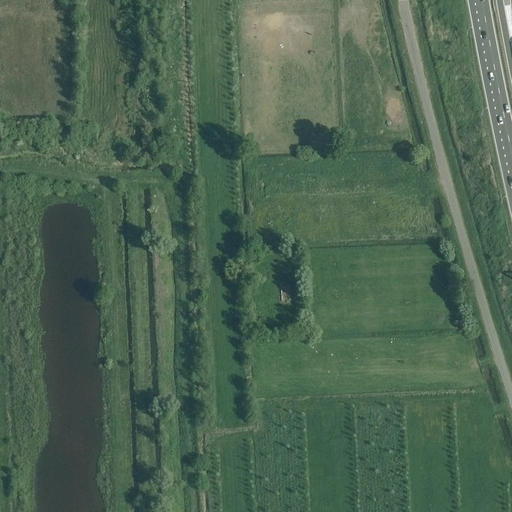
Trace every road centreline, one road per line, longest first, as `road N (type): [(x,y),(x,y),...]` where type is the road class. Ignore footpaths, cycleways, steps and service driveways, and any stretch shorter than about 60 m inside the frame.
road 1 (unclassified): [(511,394),(437,146),(404,0)]
road 2 (trunk): [(480,0),(511,153)]
